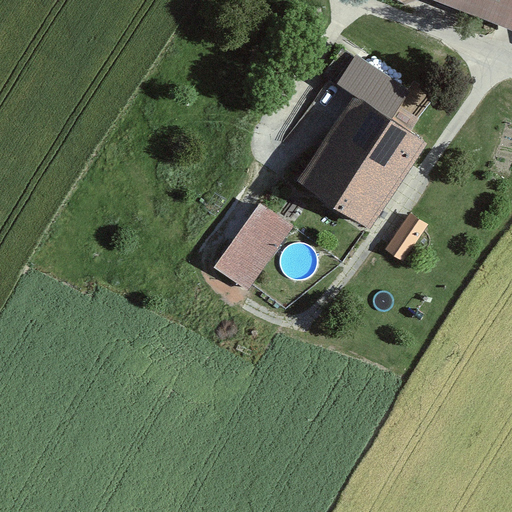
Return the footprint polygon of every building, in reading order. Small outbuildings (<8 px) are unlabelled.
[(511,0),(432,0),(511,30),(511,0)] [(410,86),(355,51),(336,80),(391,115),(410,86)] [(366,228),(425,140),(352,92),(294,181),(366,228)] [(244,288),(292,224),(261,201),(213,264),(244,288)] [(408,256),(428,224),(409,212),(388,244),(408,256)]
